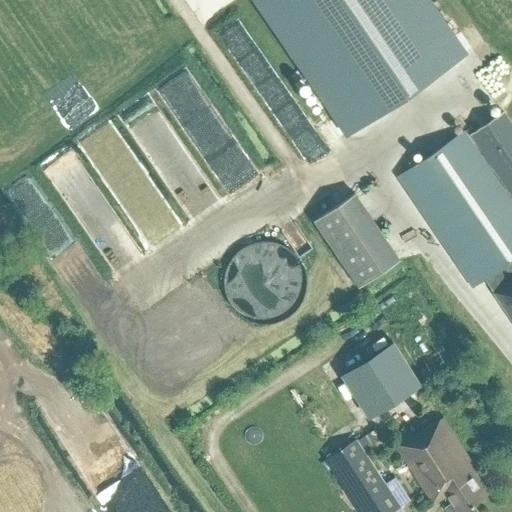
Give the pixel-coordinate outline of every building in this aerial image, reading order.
[(426,0),(255,0),(346,132),(463,52),(426,0)] [(262,78),(280,108),(302,95),(285,65),(262,78)] [(511,196),(511,125),(502,110),(468,132),(511,196)] [(511,201),(463,129),(397,175),(472,285),(483,277),(492,291),(511,320),(511,201)] [(360,184),(317,210),(359,279),(401,253),(360,184)] [(306,247),(317,240),(302,219),(292,227),(306,247)] [(421,363),(446,348),(440,338),(415,354),(421,363)] [(392,341),(342,373),(368,414),(418,381),(392,341)] [(345,405),(335,412),(352,434),(362,426),(345,405)] [(470,466),(472,464),(442,416),(395,446),(430,500),(443,492),(449,501),(443,506),(446,511),(471,511),(475,509),(471,503),(487,491),(470,466)] [(324,458),(359,511),(388,511),(408,499),(394,476),(383,482),(355,438),(324,458)]
